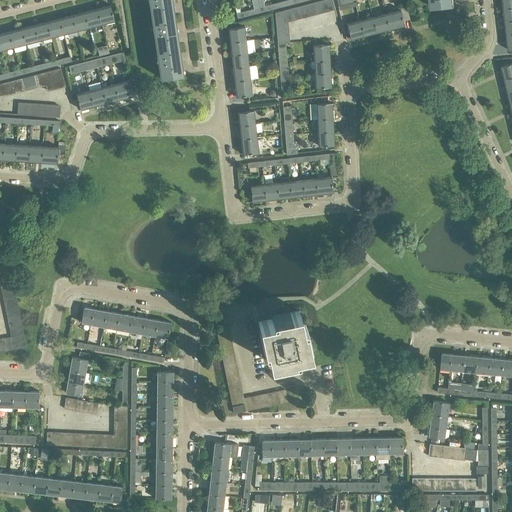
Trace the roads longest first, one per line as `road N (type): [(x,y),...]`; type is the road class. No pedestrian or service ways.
road 1 (residential): [(222,128),(233,218),(354,205),(348,88),(458,79)]
road 2 (residential): [(511,342),(419,334),(407,421),(187,426)]
road 3 (residential): [(187,426),(189,308),(64,287),(45,375),(0,374)]
road 4 (residential): [(0,178),(70,183),(87,131),(222,128)]
road 5 (residential): [(222,128),(208,0)]
road 6 (residential): [(458,79),(511,194)]
